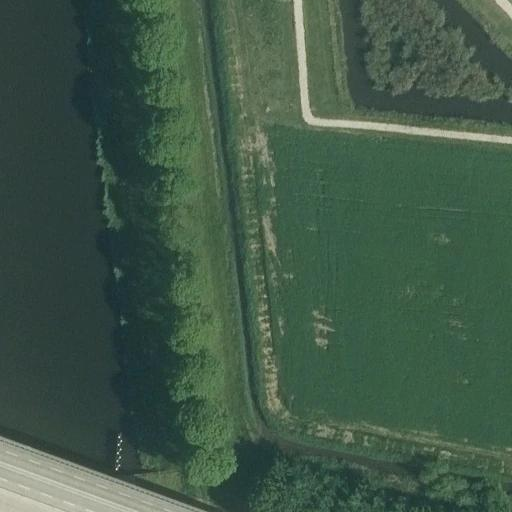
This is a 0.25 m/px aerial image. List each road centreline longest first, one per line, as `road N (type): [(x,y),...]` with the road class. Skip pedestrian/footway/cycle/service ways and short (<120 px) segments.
road 1 (track): [(148,0),(205,511)]
road 2 (primary): [(127,511),(0,465)]
